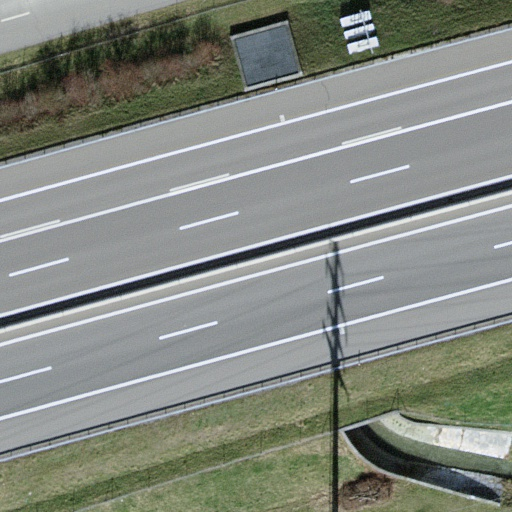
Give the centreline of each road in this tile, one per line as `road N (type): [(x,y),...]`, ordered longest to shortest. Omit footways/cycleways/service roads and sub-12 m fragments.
road 1 (motorway): [(0,383),(511,244)]
road 2 (motorway): [(511,115),(205,220)]
road 3 (motorway): [(511,137),(205,220)]
road 4 (motorway): [(205,220),(0,276)]
